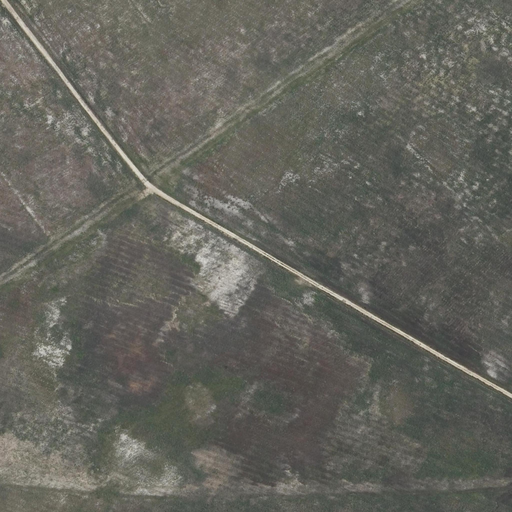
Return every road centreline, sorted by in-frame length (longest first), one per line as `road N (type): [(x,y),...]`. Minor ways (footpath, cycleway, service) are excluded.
road 1 (track): [(5,0),(149,186),(511,392)]
road 2 (track): [(0,475),(127,488),(511,480)]
road 3 (track): [(0,292),(413,0)]
